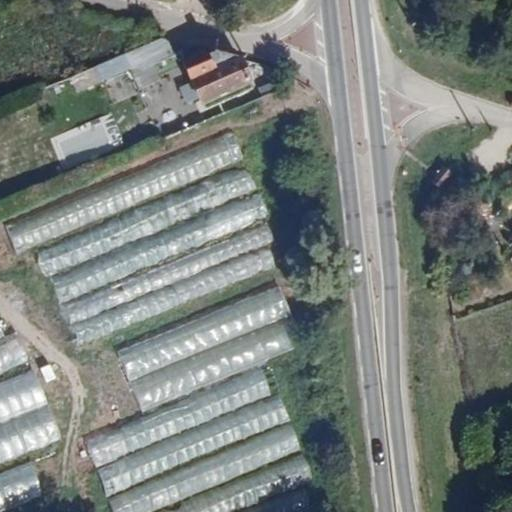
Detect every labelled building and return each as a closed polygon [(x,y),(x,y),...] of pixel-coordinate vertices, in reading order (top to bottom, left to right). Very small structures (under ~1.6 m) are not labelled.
[(179,55),(171,36),(132,52),(141,71),(179,55)] [(249,56),(205,44),(190,52),(212,100),(261,81),(249,56)] [(261,81),(212,100),(216,109),(265,89),(261,81)] [(52,276),(78,343),(284,264),(236,137),(7,225),(18,254),(35,248),(47,278),(52,276)] [(451,172),(442,165),(430,181),(439,188),(451,172)] [(286,291),(119,342),(143,419),(92,434),(115,511),(311,511),(303,485),(314,482),(305,452),(301,453),(274,361),(304,352),(286,291)] [(0,471),(65,450),(37,369),(32,370),(19,332),(3,337),(0,327),(0,471)]
